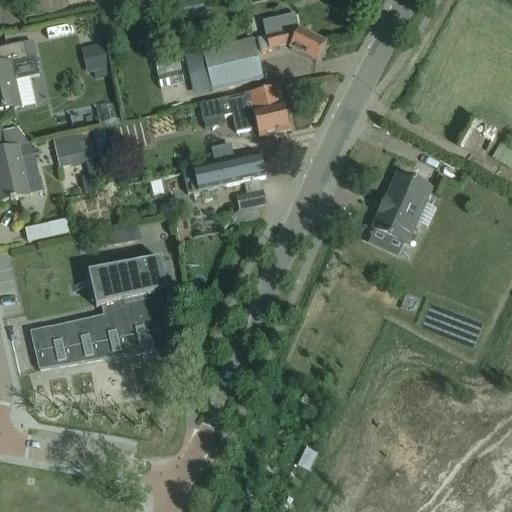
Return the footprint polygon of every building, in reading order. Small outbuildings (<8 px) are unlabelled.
[(202,0),(180,5),(183,17),(206,13),(205,9),(209,8),(207,0),(202,0)] [(326,44),(298,31),(295,15),(262,23),(266,38),(258,40),(261,52),(291,46),(289,50),(316,63),(326,44)] [(70,20),(50,25),(52,33),(72,28),(70,20)] [(98,41),(103,63),(121,60),(117,38),(98,41)] [(252,40),(203,51),(184,56),(187,69),(206,65),(212,90),(261,79),(252,40)] [(23,44),(12,47),(0,49),(0,113),(21,109),(10,65),(27,61),(23,44)] [(230,99),(199,106),(203,124),(204,123),(206,131),(226,126),(225,119),(232,117),(236,135),(257,130),(259,139),(289,132),(278,88),(248,95),(249,98),(231,102),(230,99)] [(88,132),(57,139),(53,140),(59,169),(85,164),(88,178),(80,180),(84,196),(102,192),(88,132)] [(8,150),(0,152),(0,203),(19,199),(42,194),(33,157),(21,160),(19,148),(8,150)] [(187,196),(245,184),(265,179),(260,158),(182,174),(187,196)] [(397,176),(372,230),(406,246),(431,192),(397,176)] [(263,194),(243,198),(238,199),(240,211),(265,206),(263,194)] [(27,243),(68,234),(66,222),(25,230),(27,243)] [(124,230),(95,236),(97,248),(126,241),(124,230)] [(6,288),(28,285),(23,252),(1,256),(6,288)] [(168,292),(161,261),(88,275),(96,309),(101,308),(103,317),(30,334),(39,372),(168,351),(162,303),(159,294),(168,292)] [(318,439),(309,458),(321,463),(330,444),(318,439)]
